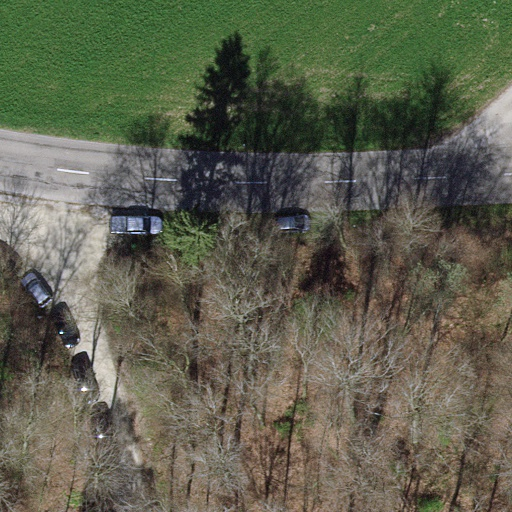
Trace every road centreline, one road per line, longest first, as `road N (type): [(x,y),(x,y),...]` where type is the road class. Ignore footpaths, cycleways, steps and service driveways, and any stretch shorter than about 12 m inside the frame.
road 1 (tertiary): [(0,161),(238,184),(511,179)]
road 2 (track): [(131,511),(85,334),(3,161)]
